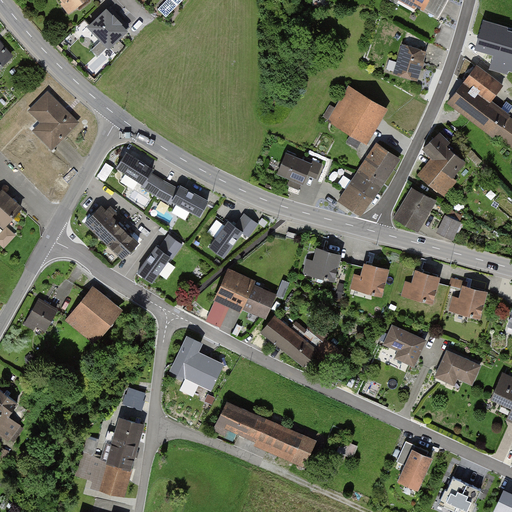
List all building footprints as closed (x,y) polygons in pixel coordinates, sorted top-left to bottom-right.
[(86,0),(58,0),(68,13),(86,0)] [(450,0),(400,0),(438,21),(450,0)] [(131,30),(110,9),(84,34),(105,55),(131,30)] [(0,41),(0,69),(14,58),(0,41)] [(430,51),(405,44),(396,75),(421,82),(430,51)] [(511,116),(466,82),(451,103),(511,148),(511,116)] [(389,108),(350,88),(331,123),(371,144),(389,108)] [(80,123),(48,92),(29,111),(40,123),(33,130),(53,151),(80,123)] [(365,214),(402,158),(379,143),(343,199),(365,214)] [(155,164),(124,145),(114,161),(145,180),(155,164)] [(449,145),(421,176),(445,197),(473,166),(449,145)] [(313,160),(286,149),(277,171),(304,182),(313,160)] [(107,162),(99,175),(106,179),(114,167),(107,162)] [(211,194),(180,178),(170,197),(201,213),(211,194)] [(438,201),(415,188),(398,217),(421,231),(438,201)] [(26,208),(5,190),(0,195),(0,225),(6,231),(26,208)] [(101,203),(84,221),(123,255),(139,237),(101,203)] [(262,220),(246,209),(239,220),(254,231),(262,220)] [(230,215),(209,244),(225,255),(246,227),(230,215)] [(463,224),(446,216),(439,233),(455,241),(463,224)] [(184,241),(169,231),(161,242),(176,253),(184,241)] [(157,240),(136,269),(152,280),(173,252),(157,240)] [(341,250),(316,243),(309,268),(335,275),(341,250)] [(386,263),(362,258),(356,286),(380,291),(386,263)] [(414,265),(407,295),(432,302),(440,272),(414,265)] [(277,293),(230,271),(219,294),(266,317),(277,293)] [(278,295),(285,297),(290,281),(283,278),(278,295)] [(483,319),(490,291),(458,283),(451,311),(483,319)] [(124,310),(95,287),(68,322),(98,345),(124,310)] [(57,308),(37,298),(25,323),(44,333),(57,308)] [(319,350),(277,316),(264,331),(306,366),(319,350)] [(430,338),(394,323),(385,345),(421,360),(430,338)] [(484,365),(447,349),(437,373),(474,388),(484,365)] [(224,366),(197,354),(186,377),(213,389),(224,366)] [(511,376),(503,373),(491,399),(511,408),(511,376)] [(0,388),(0,430),(20,404),(0,388)] [(144,407),(146,391),(131,389),(130,405),(144,407)] [(319,440),(231,403),(219,430),(308,467),(319,440)] [(126,501),(144,425),(121,419),(103,496),(126,501)] [(340,452),(357,453),(358,443),(341,442),(340,452)] [(417,488),(432,454),(412,445),(396,479),(417,488)] [(466,480),(452,473),(440,501),(454,507),(466,480)] [(468,511),(480,486),(466,480),(454,507),(464,511),(468,511)] [(511,511),(511,488),(503,485),(494,507),(506,511),(511,511)]
